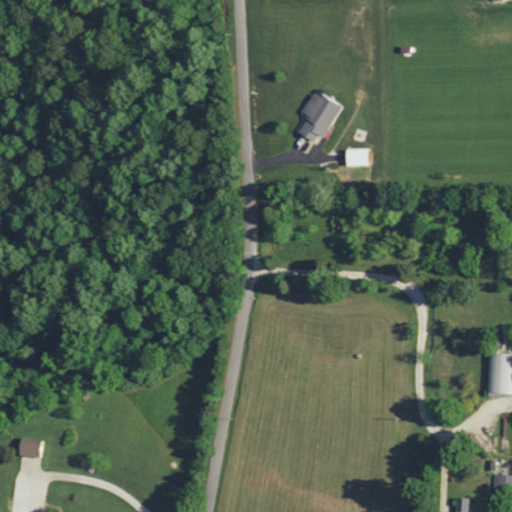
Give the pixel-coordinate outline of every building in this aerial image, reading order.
[(305,116),(296,132),(317,144),(339,105),(312,90),(300,113),(305,116)] [(511,353),(486,352),(485,393),(511,394),(511,353)] [(37,456),(39,440),(19,438),(18,454),(37,456)] [(511,497),(511,475),(493,476),(493,497),(511,497)] [(445,511),(465,511),(466,498),(454,498),(453,511),(445,511)]
